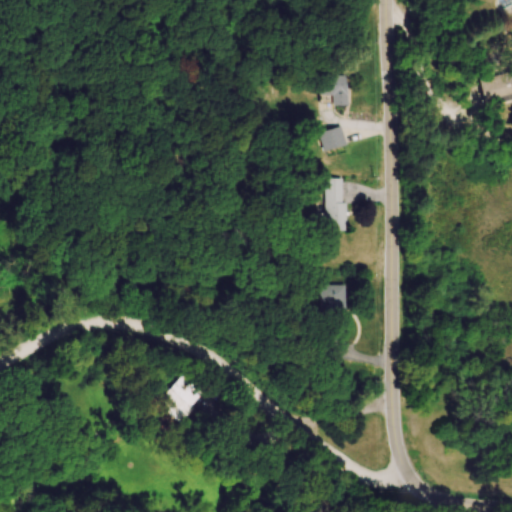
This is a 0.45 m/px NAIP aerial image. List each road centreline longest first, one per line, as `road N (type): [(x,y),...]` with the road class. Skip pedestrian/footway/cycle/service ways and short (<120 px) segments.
road 1 (residential): [(424,491),(403,469),(394,431),(389,0)]
road 2 (residential): [(0,364),(87,328),(169,333),(209,355),(356,472),(424,491)]
